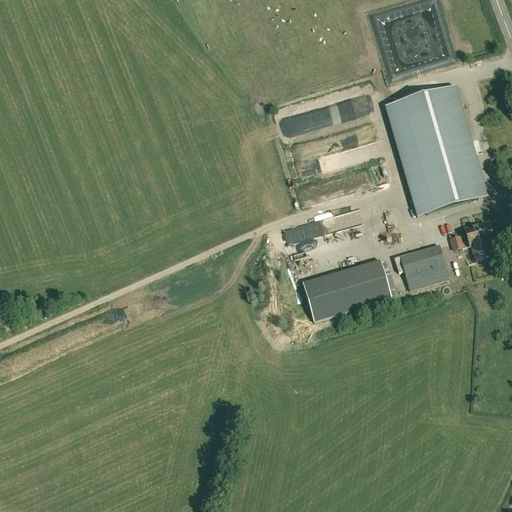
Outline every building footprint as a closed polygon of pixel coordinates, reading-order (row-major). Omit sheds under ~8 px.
[(457,88),(385,109),(417,219),(488,198),(457,88)] [(349,215),(351,224),(368,221),(366,211),(349,215)] [(402,233),(400,218),(392,219),(393,234),(402,233)] [(470,248),(473,247),(487,243),(490,242),(485,225),(465,230),(470,248)] [(288,233),(291,246),(313,240),(310,227),(288,233)] [(450,241),(453,253),(464,250),(461,238),(450,241)] [(477,262),(491,258),(487,243),(473,247),(477,262)] [(410,292),(449,281),(439,248),(400,259),(410,292)] [(381,262),(303,285),(314,324),(392,301),(381,262)]
